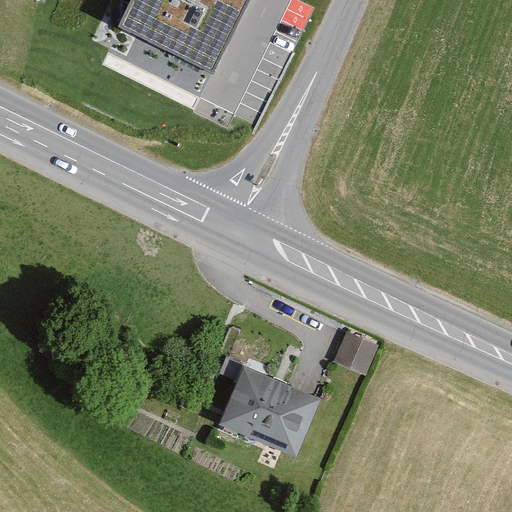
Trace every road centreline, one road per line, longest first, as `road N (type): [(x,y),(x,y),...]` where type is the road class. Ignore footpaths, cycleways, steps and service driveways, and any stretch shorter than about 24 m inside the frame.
road 1 (tertiary): [(238,228),(511,357)]
road 2 (tertiary): [(0,112),(238,228)]
road 3 (unclassified): [(348,0),(238,228)]
